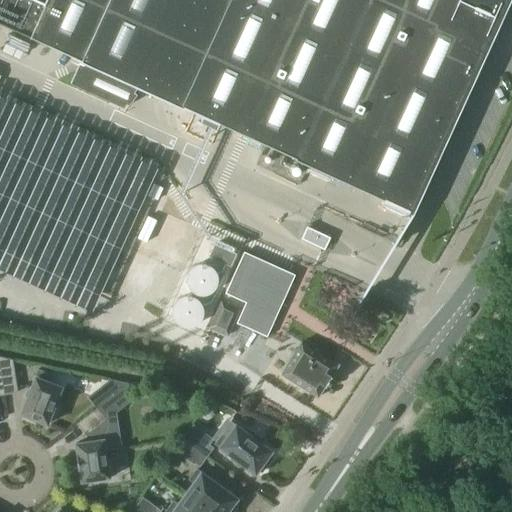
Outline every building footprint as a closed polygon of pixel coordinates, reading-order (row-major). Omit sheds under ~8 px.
[(0,0),(0,26),(80,64),(70,85),(123,110),(137,90),(412,216),(510,0),(0,0)] [(143,194),(149,181),(134,174),(128,187),(143,194)] [(230,266),(235,254),(214,244),(208,256),(230,266)] [(243,252),(224,293),(245,303),(236,323),(266,337),(294,275),(243,252)] [(220,301),(207,327),(227,336),(239,310),(220,301)] [(336,365),(301,343),(280,375),(316,397),(323,386),(325,387),(331,377),(329,376),(336,365)] [(0,378),(2,394),(16,392),(11,360),(0,357),(0,378)] [(20,414),(46,424),(49,417),(52,419),(57,406),(54,405),(61,387),(44,381),(47,373),(37,369),(20,414)] [(76,424),(85,435),(105,419),(101,414),(97,408),(76,424)] [(105,419),(85,435),(90,441),(74,443),(76,457),(75,457),(77,469),(78,468),(80,482),(109,477),(108,473),(111,473),(109,459),(106,460),(104,449),(116,447),(111,413),(101,414),(105,419)] [(183,441),(208,459),(214,450),(210,447),(213,441),(193,427),(183,441)] [(215,446),(232,457),(230,461),(240,468),(243,464),(256,474),(259,470),(263,473),(272,459),(268,456),(271,452),(260,444),(263,440),(249,431),(246,435),(235,427),(227,439),(222,436),(215,446)] [(201,469),(208,459),(183,441),(175,453),(195,467),(196,466),(201,469)] [(187,497),(209,511),(235,511),(239,507),(235,504),(238,500),(225,491),(227,488),(217,481),(215,484),(198,472),(191,482),(195,485),(187,497)] [(209,511),(187,497),(180,508),(175,505),(170,511),(209,511)] [(160,511),(144,501),(136,511),(160,511)]
